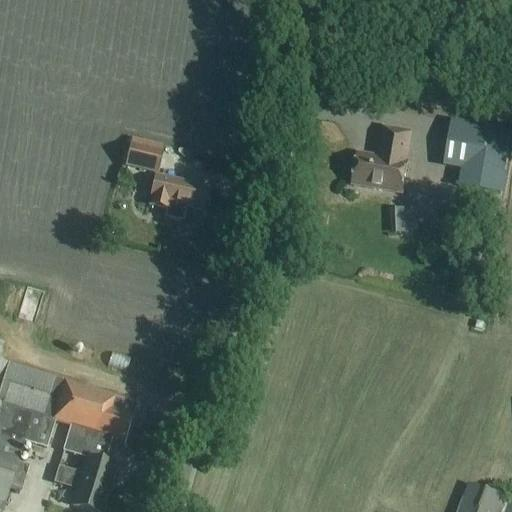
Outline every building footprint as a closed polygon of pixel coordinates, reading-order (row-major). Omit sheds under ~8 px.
[(452,127),(444,170),(461,173),(458,190),(501,197),(504,180),(511,137),(452,127)] [(381,158),(360,154),(354,186),(404,195),(409,163),(408,163),(414,133),(386,128),(381,158)] [(158,176),(163,154),(130,147),(125,169),(158,176)] [(174,183),(156,179),(150,207),(168,211),(169,205),(202,213),(207,190),(175,182),(174,183)] [(0,407),(1,407),(0,409),(0,507),(2,508),(22,444),(45,451),(53,424),(70,429),(62,453),(86,461),(72,508),(85,511),(101,511),(115,469),(103,466),(110,443),(122,447),(135,405),(3,365),(7,351),(0,348),(0,407)] [(511,511),(511,492),(509,491),(506,500),(469,486),(459,511),(511,511)]
